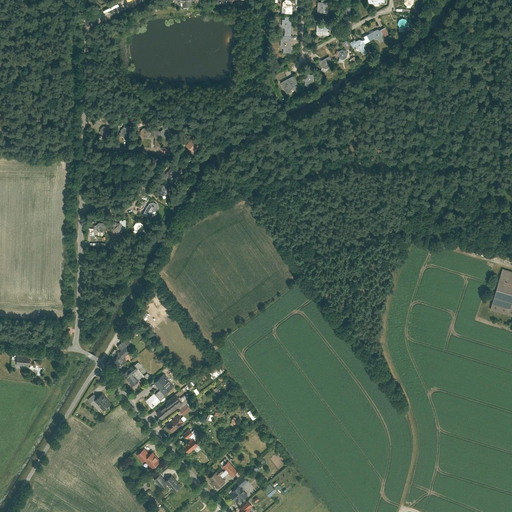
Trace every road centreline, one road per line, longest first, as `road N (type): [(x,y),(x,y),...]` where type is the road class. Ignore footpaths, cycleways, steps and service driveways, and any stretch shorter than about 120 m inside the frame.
road 1 (track): [(128,313),(182,229),(241,195),(354,157),(393,170),(413,161),(453,139),(489,82),(511,62)]
road 2 (residential): [(81,206),(125,210),(166,150),(82,147)]
road 3 (residential): [(101,365),(224,511)]
road 4 (residential): [(139,0),(87,26),(82,147)]
road 5 (residential): [(101,365),(8,511)]
road 6 (residential): [(305,0),(308,52),(386,11),(392,0)]
road 7 (residential): [(81,206),(74,349)]
